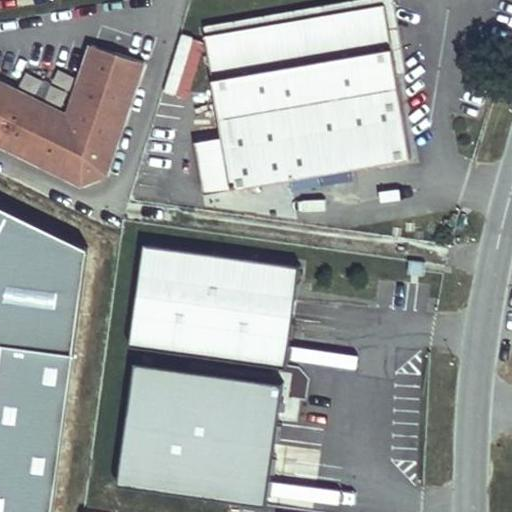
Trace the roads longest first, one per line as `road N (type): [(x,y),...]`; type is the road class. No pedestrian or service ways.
road 1 (unclassified): [(511,189),(472,409),(472,511)]
road 2 (unknown): [(170,29),(117,168),(92,181),(76,179),(0,150)]
